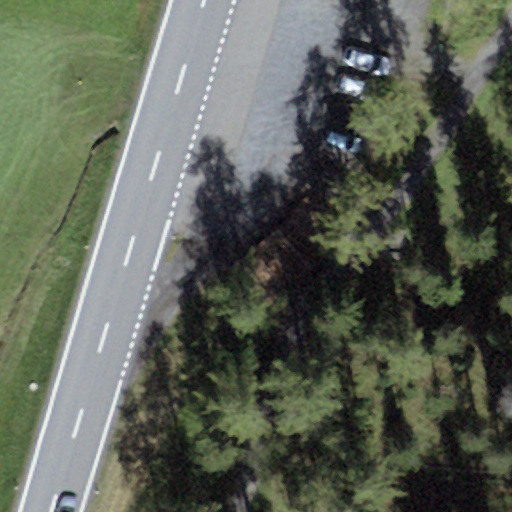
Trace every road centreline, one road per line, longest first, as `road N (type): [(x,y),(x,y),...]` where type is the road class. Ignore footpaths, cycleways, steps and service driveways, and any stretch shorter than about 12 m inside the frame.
road 1 (primary): [(51,511),(203,0)]
road 2 (track): [(323,0),(334,49),(420,177)]
road 3 (track): [(511,23),(420,177)]
